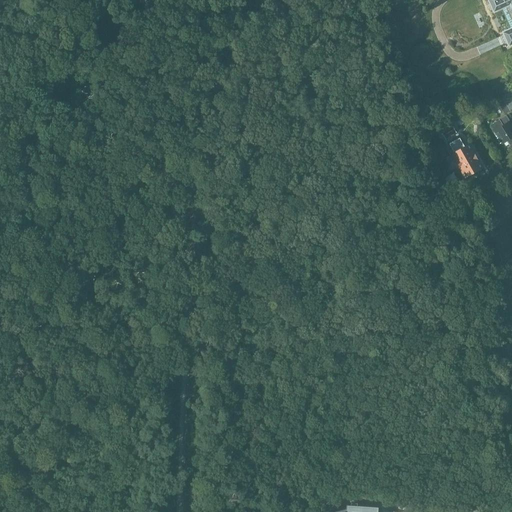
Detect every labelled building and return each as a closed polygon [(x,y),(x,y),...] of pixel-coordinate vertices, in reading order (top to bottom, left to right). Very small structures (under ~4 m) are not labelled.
[(511,0),(487,0),(493,13),(501,9),(510,29),(502,33),(509,47),(511,45),(511,0)] [(511,113),(511,111),(511,93),(511,92),(502,98),(503,99),(505,102),(511,113)] [(511,113),(505,102),(504,102),(499,106),(504,115),(510,112),(511,113)] [(511,127),(505,116),(491,125),(502,144),(507,141),(509,145),(511,143),(511,127)] [(439,131),(441,135),(446,141),(458,133),(451,123),(439,131)] [(468,145),(465,147),(459,137),(448,144),(454,153),(452,154),(465,178),(482,168),(468,145)]
